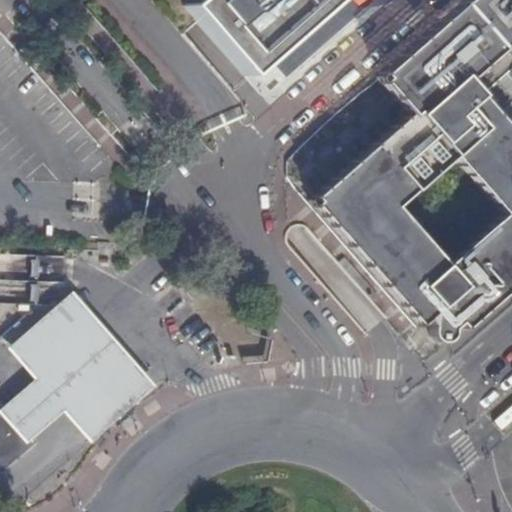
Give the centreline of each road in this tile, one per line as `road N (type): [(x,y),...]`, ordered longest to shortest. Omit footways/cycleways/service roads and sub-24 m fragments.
road 1 (unclassified): [(420,0),(233,167),(215,214)]
road 2 (unclassified): [(328,441),(341,366),(330,336),(215,214)]
road 3 (unclassified): [(215,214),(237,274),(303,345),(304,386),(283,432)]
road 4 (tertiary): [(369,463),(511,329)]
road 5 (secondary): [(283,432),(232,437),(191,455),(137,511)]
road 6 (tertiary): [(511,411),(408,504)]
